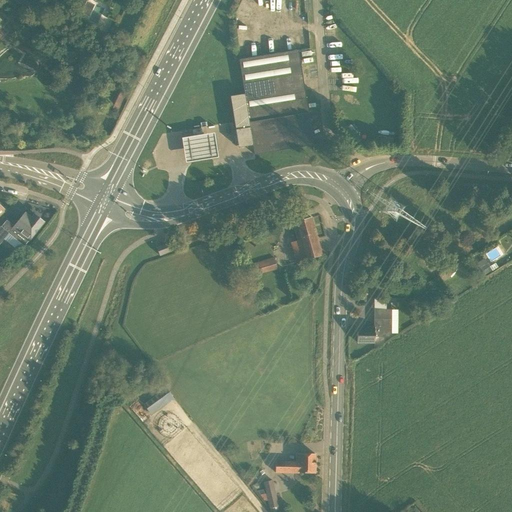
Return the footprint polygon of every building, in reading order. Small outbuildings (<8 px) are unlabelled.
[(89,16),(95,3),(86,0),(85,0),(80,12),(89,16)] [(40,3),(33,5),(31,10),(39,15),(44,6),(40,3)] [(313,145),(312,137),(298,50),(239,59),(244,94),(230,96),(236,135),(234,136),(236,145),(252,143),(252,145),(253,145),(254,154),(313,145)] [(186,161),(217,156),(213,133),(182,138),(186,161)] [(24,246),(28,241),(29,241),(44,222),(34,214),(31,217),(25,212),(13,228),(12,228),(9,232),(1,226),(0,226),(0,243),(9,233),(24,246)] [(296,262),(322,255),(311,217),(295,222),(300,240),(291,242),(296,262)] [(159,255),(172,250),(169,243),(156,248),(159,255)] [(253,276),(276,269),(273,257),(249,264),(253,276)] [(484,259),(477,264),(484,275),(492,270),(484,259)] [(391,310),(381,309),(375,309),(374,327),(367,327),(367,329),(357,329),(357,342),(374,342),(374,334),(378,335),(380,336),(388,336),(391,334),(391,310)] [(159,393),(144,404),(151,415),(166,404),(159,393)] [(315,472),(315,454),(299,454),(295,454),(296,461),(285,461),(285,459),(275,459),(275,472),(291,472),(315,472)] [(278,506),(273,480),(263,482),(266,493),(260,495),(265,501),(268,500),(269,508),(278,506)]
